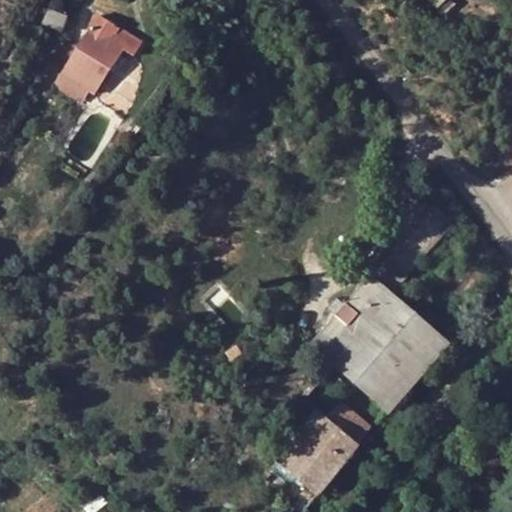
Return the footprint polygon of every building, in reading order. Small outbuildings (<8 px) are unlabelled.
[(443,0),(455,11),(465,0),(443,0)] [(152,46),(106,20),(73,79),(107,99),(133,52),(146,58),(152,46)] [(403,402),(463,339),(405,281),(343,343),(351,352),(403,402)] [(285,449),(309,473),(327,488),(384,425),(356,397),(336,418),(323,407),(285,449)] [(274,411),(286,422),(296,410),(285,399),(274,411)] [(307,508),(327,488),(309,473),(289,493),(307,508)]
